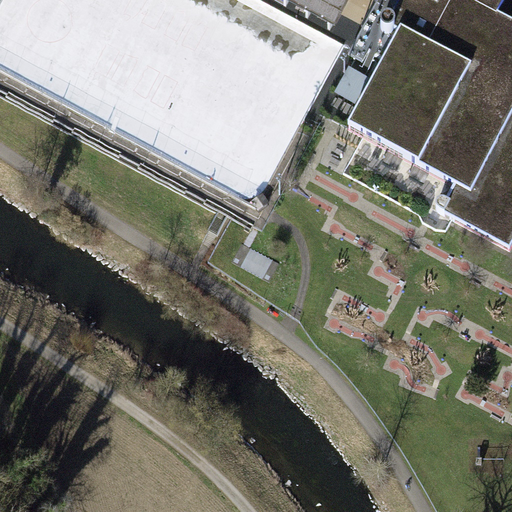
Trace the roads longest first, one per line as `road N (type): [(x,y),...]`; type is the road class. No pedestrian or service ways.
road 1 (track): [(0,148),(278,329),(379,432),(425,511)]
road 2 (track): [(247,511),(234,494),(0,320)]
